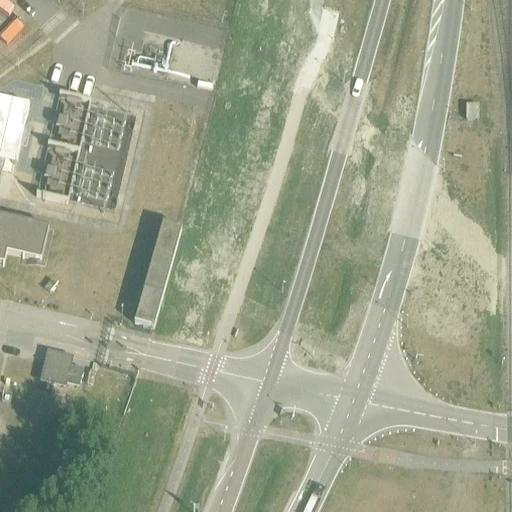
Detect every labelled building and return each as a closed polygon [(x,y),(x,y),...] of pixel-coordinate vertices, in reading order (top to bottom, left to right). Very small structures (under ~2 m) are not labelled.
[(0,102),(0,161),(15,165),(28,109),(0,102)] [(197,107),(196,114),(208,117),(210,110),(197,107)] [(477,122),(478,107),(466,107),(466,122),(477,122)] [(5,256),(20,260),(40,264),(47,231),(0,219),(0,267),(3,268),(5,256)] [(135,326),(153,331),(181,232),(163,227),(135,326)] [(45,354),(38,385),(64,391),(65,388),(78,391),(82,372),(69,369),(71,360),(45,354)]
